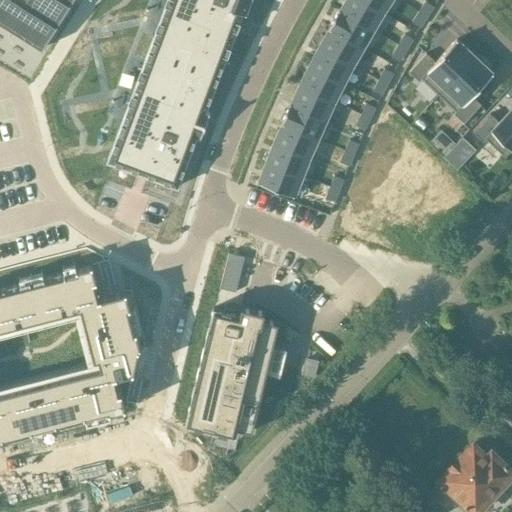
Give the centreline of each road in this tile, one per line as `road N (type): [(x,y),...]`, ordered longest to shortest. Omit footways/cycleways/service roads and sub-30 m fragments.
road 1 (residential): [(150,436),(230,128),(294,0)]
road 2 (unclassified): [(511,209),(229,511)]
road 3 (unclassified): [(150,436),(43,475),(39,511)]
